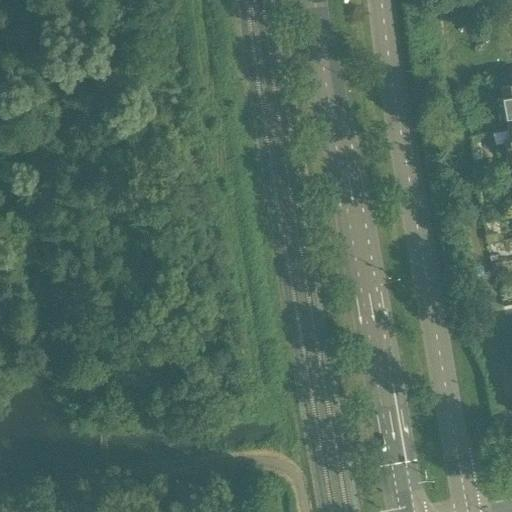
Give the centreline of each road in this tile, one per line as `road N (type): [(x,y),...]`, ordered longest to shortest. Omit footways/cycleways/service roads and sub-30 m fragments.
road 1 (secondary): [(469,511),(382,0)]
road 2 (secondary): [(314,0),(397,511)]
